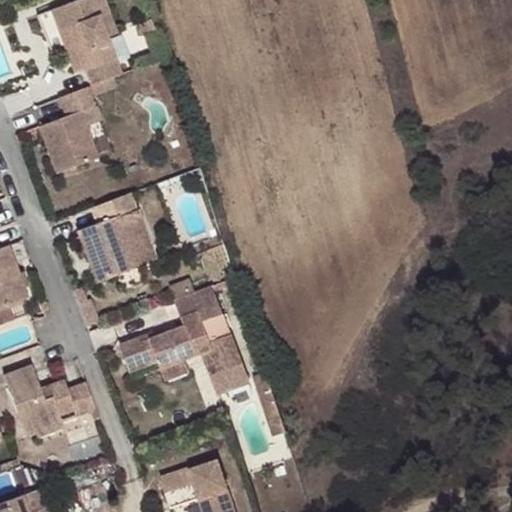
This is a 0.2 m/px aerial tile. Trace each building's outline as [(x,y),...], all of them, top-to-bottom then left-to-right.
[(98,0),(81,0),(64,7),(94,87),(119,78),(105,41),(113,37),(98,0)] [(94,87),(64,7),(46,13),(55,37),(64,33),(79,73),(80,73),(87,90),(94,87)] [(64,33),(55,37),(69,77),(79,73),(64,33)] [(92,110),(85,91),(55,102),(62,121),(35,131),(53,178),(96,162),(79,116),(92,110)] [(127,198),(89,211),(95,227),(117,219),(118,221),(134,216),(127,198)] [(118,221),(117,219),(95,227),(76,234),(96,286),(137,270),(118,221)] [(0,247),(0,308),(27,299),(7,246),(0,247)] [(174,301),(195,358),(200,356),(208,379),(241,367),(229,335),(207,343),(200,323),(222,315),(210,288),(174,301)] [(184,362),(195,358),(174,301),(171,303),(181,329),(139,345),(137,340),(115,348),(126,375),(154,364),(157,372),(184,362)] [(184,362),(157,372),(159,380),(187,369),(184,362)] [(92,410),(82,383),(63,391),(60,381),(46,385),(48,389),(37,393),(35,389),(27,367),(0,376),(0,386),(20,438),(31,433),(56,424),(54,417),(68,411),(71,419),(92,410)] [(48,389),(46,385),(35,389),(37,393),(48,389)] [(59,431),(56,424),(31,433),(34,440),(59,431)] [(189,468),(160,477),(170,509),(198,499),(202,511),(234,511),(217,461),(190,470),(189,468)] [(26,511),(20,495),(0,502),(0,511),(26,511)]
